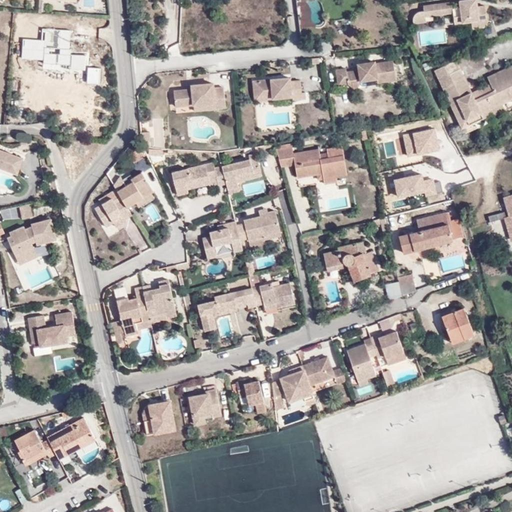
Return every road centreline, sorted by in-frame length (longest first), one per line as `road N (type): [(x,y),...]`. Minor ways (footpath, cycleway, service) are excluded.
road 1 (residential): [(115,0),(125,118),(123,135),(76,201),(87,286)]
road 2 (residential): [(112,385),(313,335)]
road 3 (residential): [(313,335),(281,196)]
road 4 (residential): [(112,385),(144,511)]
